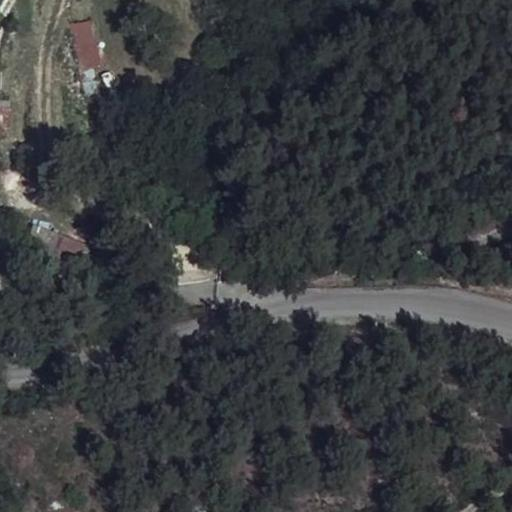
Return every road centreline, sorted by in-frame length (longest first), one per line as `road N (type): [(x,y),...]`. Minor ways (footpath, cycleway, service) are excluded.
road 1 (residential): [(297,307),(252,307),(18,372),(0,370)]
road 2 (residential): [(511,232),(336,278),(297,307)]
road 3 (residential): [(511,318),(406,301),(297,307)]
